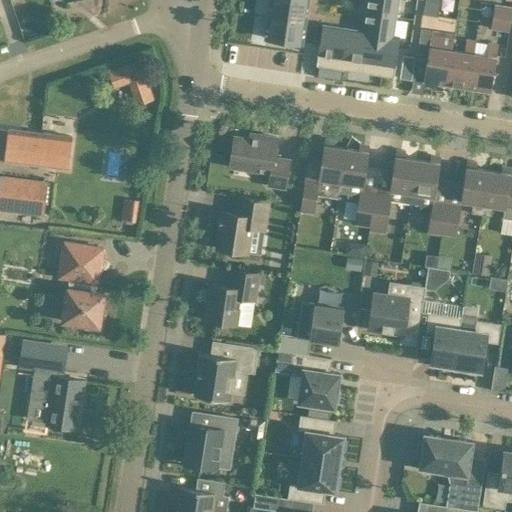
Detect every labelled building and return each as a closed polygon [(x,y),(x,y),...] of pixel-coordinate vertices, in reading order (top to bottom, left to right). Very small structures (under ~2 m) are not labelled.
[(310,0),(271,0),(269,16),(307,22),(307,21),(310,0)] [(369,0),(367,12),(397,16),(399,0),(369,0)] [(509,32),(511,6),(494,4),(490,29),(509,32)] [(394,35),(397,16),(367,12),(365,30),(361,51),(397,56),(401,36),(394,35)] [(446,86),(451,50),(456,18),(423,13),(416,58),(428,60),(425,81),(437,83),(436,85),(446,86)] [(307,22),(269,16),(266,38),(304,44),(307,22)] [(317,65),(345,69),(351,28),(324,24),(317,65)] [(365,30),(351,28),(345,69),(395,77),(397,65),(396,65),(397,56),(361,51),(365,30)] [(451,50),(446,86),(455,88),(455,85),(467,87),(467,89),(468,89),(473,53),(474,53),(476,41),(466,39),(464,51),(451,50)] [(477,89),(491,91),(498,44),(488,43),(486,55),(474,53),(473,53),(468,89),(477,91),(477,89)] [(415,63),(416,56),(404,54),(403,61),(415,63)] [(135,105),(154,99),(142,59),(108,69),(115,89),(129,84),(135,105)] [(415,63),(403,61),(402,70),(414,72),(415,63)] [(414,72),(402,70),(401,77),(413,79),(414,72)] [(0,159),(68,168),(72,136),(0,127),(0,159)] [(268,184),(285,187),(290,160),(274,157),(277,137),(261,135),(260,139),(234,135),(229,165),(270,172),(268,184)] [(338,198),(339,193),(346,148),(333,146),(334,140),(324,138),(318,182),(304,180),(299,212),(315,214),(318,195),(338,198)] [(369,231),(375,198),(375,194),(362,191),(369,145),(359,143),(358,150),(346,148),(339,193),(347,194),(346,197),(350,202),(358,203),(354,225),(369,227),(369,231)] [(395,149),(392,170),(389,189),(402,191),(400,203),(410,205),(417,159),(405,157),(406,151),(395,149)] [(446,203),(433,201),(440,156),(430,155),(429,161),(417,159),(410,205),(420,206),(419,211),(430,212),(427,232),(442,234),(446,203)] [(467,160),(463,183),(460,200),(473,202),(471,213),(481,214),(488,170),(476,168),(477,162),(467,160)] [(501,172),(488,170),(481,214),(491,216),(493,205),(504,207),(502,218),(511,219),(511,181),(509,181),(511,167),(501,166),(501,172)] [(47,183),(0,177),(0,212),(43,217),(46,197),(47,184),(47,183)] [(375,198),(369,231),(386,234),(390,202),(391,196),(375,194),(375,198)] [(269,201),(239,196),(236,213),(222,211),(216,247),(247,252),(251,227),(265,229),(269,201)] [(136,222),(139,200),(124,199),(121,220),(136,222)] [(461,206),(446,203),(442,234),(456,237),(461,206)] [(70,287),(66,287),(61,320),(85,324),(84,328),(102,330),(105,313),(101,313),(104,293),(94,291),(95,282),(98,282),(103,247),(64,241),(59,276),(71,278),(70,287)] [(490,261),(475,258),(473,272),(488,274),(490,261)] [(366,261),(364,272),(375,274),(377,262),(366,261)] [(427,266),(427,267),(424,286),(425,286),(425,289),(434,290),(449,278),(450,270),(450,269),(427,266)] [(250,326),(255,299),(259,273),(232,269),(230,286),(211,283),(205,319),(250,326)] [(507,279),(506,279),(490,276),(489,288),(505,291),(506,291),(507,279)] [(425,289),(425,286),(424,286),(405,283),(403,297),(372,292),(370,309),(366,308),(363,325),(367,326),(367,328),(404,334),(406,324),(419,326),(425,289)] [(333,339),(339,340),(344,307),(336,306),(337,302),(322,300),(322,304),(302,300),(296,335),(281,333),(278,349),(293,352),(308,354),(311,338),(333,342),(333,339)] [(455,369),(461,329),(459,329),(461,317),(427,312),(424,331),(435,333),(430,361),(437,362),(437,366),(455,369)] [(461,329),(455,369),(472,371),(473,367),(481,369),(485,341),(498,343),(501,323),(476,319),(474,331),(461,329)] [(49,405),(46,423),(76,428),(83,380),(58,376),(59,370),(45,368),(49,342),(23,338),(19,367),(34,369),(29,402),(49,405)] [(228,357),(210,354),(201,352),(198,369),(197,369),(196,378),(197,378),(194,395),(228,400),(233,370),(254,373),(258,347),(230,343),(228,357)] [(331,358),(308,354),(293,352),(290,373),(302,375),(298,400),(298,402),(299,402),(299,401),(333,406),(332,407),(334,407),(334,405),(334,402),(338,403),(340,390),(336,390),(339,374),(339,373),(338,372),(338,373),(329,372),(331,358)] [(506,378),(493,376),(491,390),(504,392),(506,378)] [(307,415),(328,419),(329,410),(309,407),(307,415)] [(206,426),(190,423),(184,463),(216,468),(220,440),(233,442),(237,418),(208,413),(206,426)] [(339,463),(341,452),(344,450),(346,440),(343,438),(343,435),(333,434),(336,420),(328,419),(307,415),(300,414),(298,429),(306,431),(302,457),(339,463)] [(248,417),(247,427),(253,428),(251,440),(261,442),(264,420),(248,417)] [(446,504),(446,505),(460,507),(477,510),(485,457),(470,455),(472,440),(424,433),(423,443),(419,443),(417,456),(421,457),(419,467),(446,471),(449,482),(446,504)] [(511,450),(504,450),(499,479),(486,477),(482,504),(504,508),(506,500),(510,500),(511,489),(511,450)] [(339,463),(302,457),(298,483),(290,482),(287,497),(323,503),(325,489),(335,491),(335,488),(339,487),(340,476),(337,474),(339,463)] [(223,494),(225,481),(197,477),(195,489),(180,486),(176,511),(211,511),(214,493),(223,494)] [(279,510),(280,510),(283,497),(283,496),(255,492),(253,506),(279,510)]
